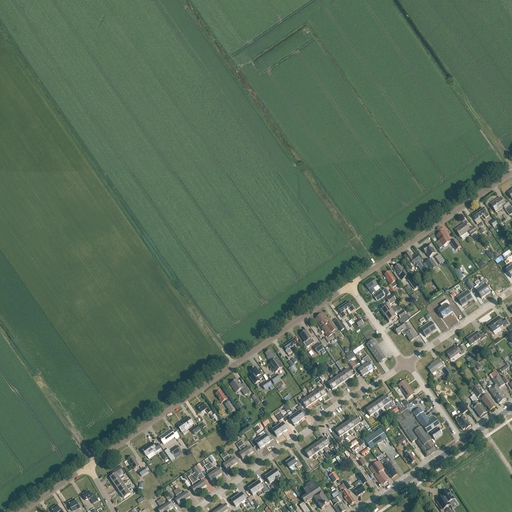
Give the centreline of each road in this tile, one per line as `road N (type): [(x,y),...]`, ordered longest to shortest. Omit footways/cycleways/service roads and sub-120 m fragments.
road 1 (residential): [(89,465),(349,285)]
road 2 (residential): [(191,511),(405,363)]
road 3 (residential): [(349,285),(511,172)]
road 4 (residential): [(405,363),(511,291)]
road 5 (tertiary): [(360,511),(462,441)]
